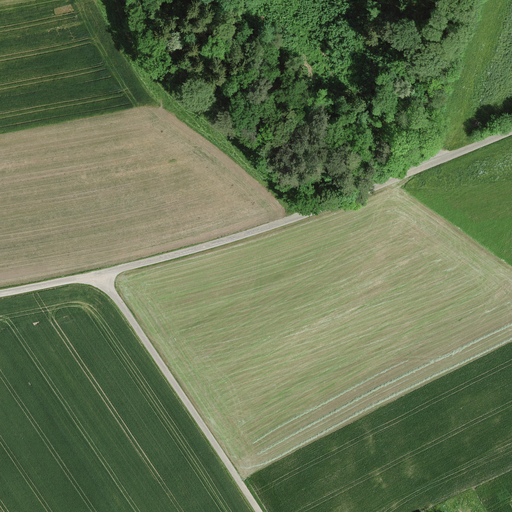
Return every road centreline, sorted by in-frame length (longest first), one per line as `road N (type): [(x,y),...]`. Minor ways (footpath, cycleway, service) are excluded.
road 1 (unclassified): [(511,130),(273,225),(166,258),(0,292)]
road 2 (track): [(110,0),(132,71),(152,95),(304,213)]
road 3 (track): [(98,274),(257,511)]
